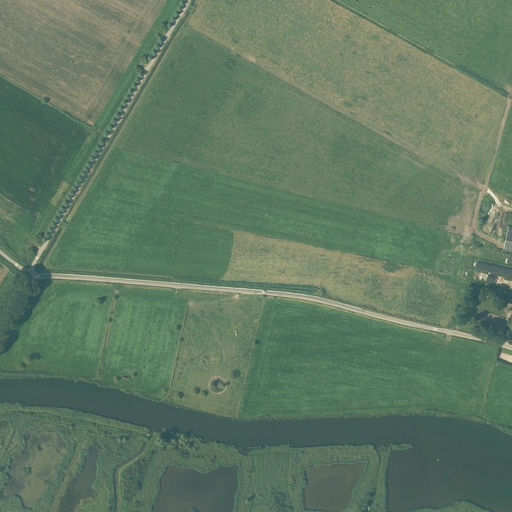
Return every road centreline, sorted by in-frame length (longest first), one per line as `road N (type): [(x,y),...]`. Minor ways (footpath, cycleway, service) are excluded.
road 1 (unclassified): [(511,348),(296,296),(28,274)]
road 2 (unclassified): [(28,274),(187,0)]
road 3 (track): [(0,410),(71,415),(149,434),(147,451),(121,477),(119,511)]
